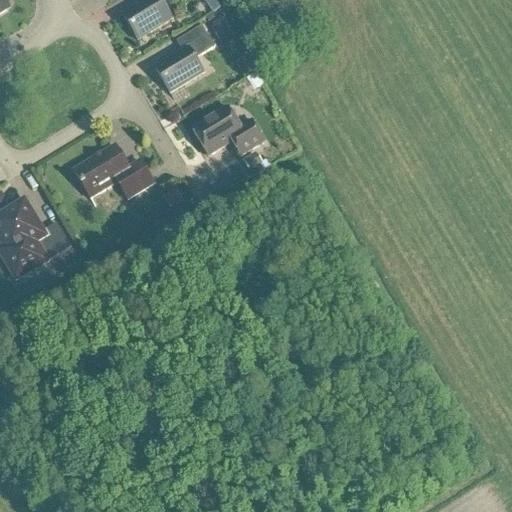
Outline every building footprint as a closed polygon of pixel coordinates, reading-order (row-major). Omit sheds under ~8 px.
[(10,0),(0,0),(0,17),(7,13),(3,5),(10,0)] [(172,23),(157,0),(151,0),(122,18),(137,44),(172,23)] [(225,18),(212,26),(224,47),(237,39),(225,18)] [(195,63),(214,51),(201,30),(176,45),(183,56),(155,73),(174,104),(174,103),(170,95),(203,76),(195,63)] [(232,146),(241,160),(265,145),(252,124),(240,131),(228,111),(192,133),(208,160),(232,146)] [(128,203),(153,188),(140,165),(128,172),(115,150),(74,175),(90,202),(117,186),(128,203)] [(177,194),(165,201),(171,211),(183,204),(177,194)] [(43,236),(24,205),(0,219),(0,242),(11,260),(35,245),(47,266),(71,251),(56,227),(43,236)]
